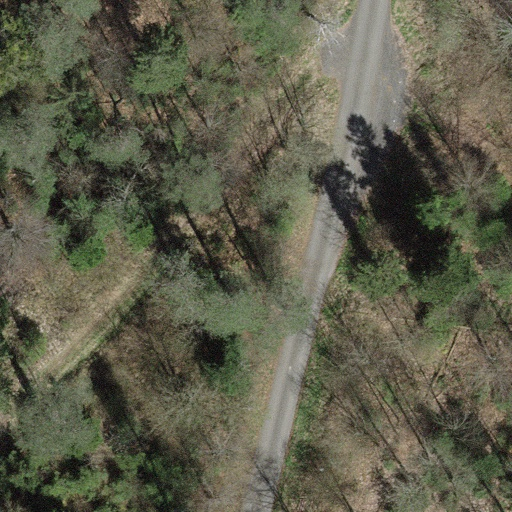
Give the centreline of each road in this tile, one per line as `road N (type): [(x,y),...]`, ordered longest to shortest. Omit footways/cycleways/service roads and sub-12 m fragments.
road 1 (track): [(0,424),(132,294),(359,16)]
road 2 (unclassified): [(248,511),(362,0)]
